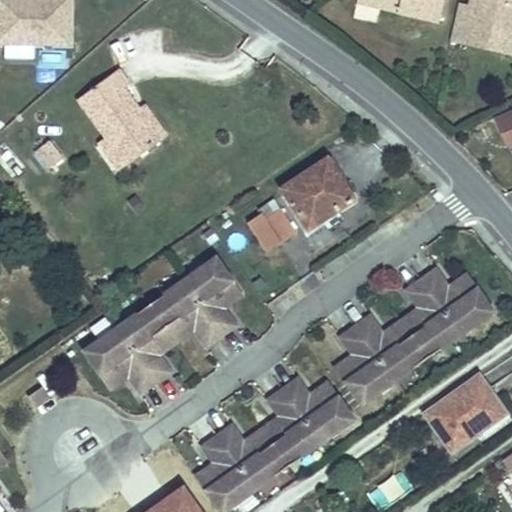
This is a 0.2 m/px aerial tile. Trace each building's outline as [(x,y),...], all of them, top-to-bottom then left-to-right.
[(72,0),(0,0),(0,44),(73,45),(72,0)] [(355,0),(355,1),(381,6),(397,10),(396,16),(434,24),(438,0),(355,0)] [(455,1),(446,43),(465,46),(468,27),(509,35),(511,20),(511,0),(469,0),(468,4),(455,1)] [(468,27),(465,46),(505,55),(509,35),(468,27)] [(79,98),(109,138),(112,136),(133,161),(163,139),(142,112),(123,87),(129,82),(119,69),(79,98)] [(148,107),(142,112),(163,139),(169,134),(148,107)] [(112,136),(109,138),(101,144),(120,170),(133,161),(112,136)] [(48,141),(31,154),(47,173),(63,160),(48,141)] [(0,166),(10,179),(24,169),(5,144),(0,147),(0,166)] [(330,166),(282,191),(307,230),(353,200),(330,166)] [(247,230),(261,251),(292,232),(280,215),(266,224),(262,220),(247,230)] [(215,258),(85,352),(110,385),(112,383),(128,373),(131,377),(142,392),(171,371),(160,356),(157,351),(192,326),(196,331),(206,346),(236,325),(225,310),(221,305),(239,292),(215,258)] [(361,403),(490,310),(466,276),(448,289),(445,284),(433,268),(404,289),(416,305),(419,310),(384,336),(381,331),(369,314),(339,336),(351,352),(355,357),(337,370),(361,403)] [(466,276),(463,271),(445,284),(448,289),(466,276)] [(243,297),(239,292),(221,305),(225,310),(243,297)] [(419,310),(416,305),(381,331),(384,336),(419,310)] [(192,326),(157,351),(160,356),(196,331),(192,326)] [(351,352),(333,365),(337,370),(355,357),(351,352)] [(128,373),(112,383),(113,390),(131,377),(128,373)] [(199,478),(224,511),(354,418),(329,384),(311,397),(308,392),(297,377),(268,399),(278,413),(282,418),(246,444),(243,439),(232,424),(203,445),(214,460),(217,465),(199,478)] [(329,384),(326,379),(308,392),(311,397),(329,384)] [(472,385),(418,423),(447,461),(499,423),(472,385)] [(50,398),(43,388),(31,396),(38,406),(50,398)] [(282,418),(278,413),(243,439),(246,444),(282,418)] [(511,457),(503,464),(511,476),(511,457)] [(199,478),(217,465),(214,460),(196,473),(199,478)] [(380,511),(412,489),(400,473),(368,496),(380,511)]
